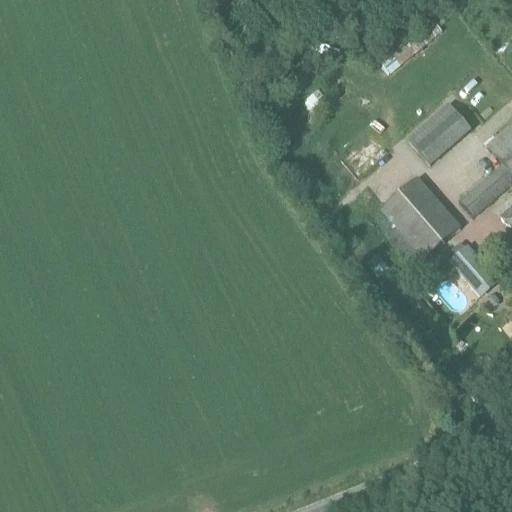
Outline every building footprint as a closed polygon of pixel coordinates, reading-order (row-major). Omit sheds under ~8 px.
[(426,26),(373,66),(381,77),(434,37),(426,26)] [(395,97),(423,76),(415,65),(387,86),(395,97)] [(351,93),(336,75),(305,102),(319,119),(351,93)] [(449,106),(407,142),(430,169),(471,133),(449,106)] [(511,126),(486,149),(501,167),(458,204),(474,221),(511,187),(511,126)] [(461,231),(419,180),(380,213),(416,254),(407,262),(413,270),(423,262),(424,263),(461,231)] [(511,209),(500,220),(511,234),(511,209)] [(468,248),(449,265),(479,300),(498,283),(468,248)]
